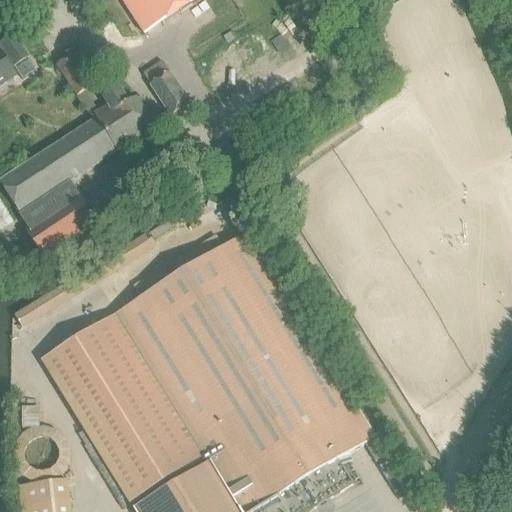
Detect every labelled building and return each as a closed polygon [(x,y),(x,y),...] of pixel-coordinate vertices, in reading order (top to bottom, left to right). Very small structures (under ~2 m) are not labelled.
[(51,8),(45,0),(23,0),(17,4),(30,23),(51,8)] [(202,0),(120,0),(145,38),(202,0)] [(72,185),(118,154),(119,155),(157,131),(146,113),(149,108),(144,100),(138,99),(135,102),(129,94),(125,96),(116,80),(97,91),(107,107),(99,112),(87,93),(97,87),(89,73),(98,68),(86,49),(56,67),(89,122),(96,118),(97,120),(0,183),(20,217),(28,231),(26,233),(50,271),(105,237),(72,185)] [(0,89),(18,78),(0,49),(0,89)] [(191,107),(176,83),(163,63),(143,75),(171,119),(191,107)] [(338,463),(377,439),(328,361),(308,329),(249,235),(41,364),(130,507),(204,461),(208,468),(134,511),(311,511),(353,487),(338,463)] [(40,430),(40,410),(23,410),(23,430),(40,430)] [(71,464),(71,452),(65,442),(58,434),(44,430),(33,431),(23,437),(16,447),(14,459),(16,470),(23,479),(34,486),(59,482),(65,476),(71,464)] [(72,511),(69,483),(18,489),(21,511),(72,511)]
